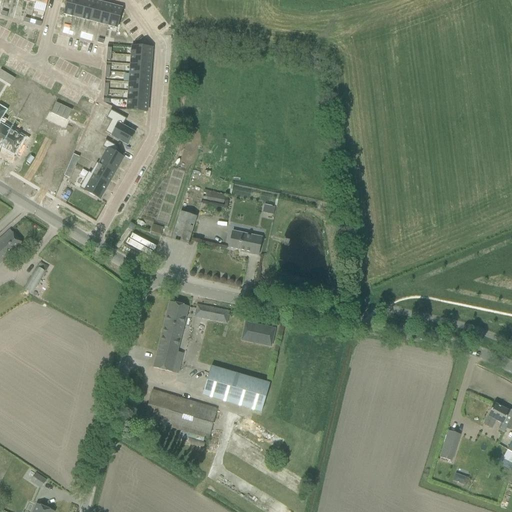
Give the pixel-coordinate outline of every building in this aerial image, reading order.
[(67,0),(64,14),(73,17),(76,0),(67,0)] [(76,0),(73,17),(81,19),(86,0),(76,0)] [(87,0),(86,0),(81,19),(90,21),(95,2),(87,0)] [(95,2),(90,21),(99,24),(104,4),(95,2)] [(104,4),(99,24),(108,26),(113,7),(104,4)] [(113,7),(108,26),(117,28),(122,9),(113,7)] [(132,47),(131,56),(151,58),(151,48),(132,47)] [(131,56),(130,65),(150,67),(151,58),(131,56)] [(130,65),(129,74),(149,76),(150,67),(130,65)] [(129,74),(129,83),(149,85),(149,76),(129,74)] [(129,83),(128,92),(148,94),(149,85),(129,83)] [(128,92),(127,101),(147,103),(148,94),(128,92)] [(127,101),(127,110),(146,112),(147,103),(127,101)] [(111,120),(104,132),(111,136),(110,136),(127,146),(134,133),(122,126),(126,119),(114,112),(109,119),(111,120)] [(0,125),(0,146),(2,148),(11,153),(20,138),(0,125)] [(106,150),(98,164),(115,174),(123,158),(115,154),(118,149),(119,149),(105,141),(102,147),(106,150)] [(72,155),(69,163),(75,165),(78,157),(72,155)] [(69,163),(63,176),(69,179),(75,165),(69,163)] [(96,163),(90,174),(109,184),(115,174),(98,164),(96,163)] [(88,172),(79,188),(89,194),(89,195),(94,197),(100,200),(109,184),(90,174),(88,172)] [(206,202),(223,205),(225,197),(202,193),(201,201),(206,202)] [(271,214),(273,207),(262,204),(261,212),(271,214)] [(171,240),(187,245),(190,235),(196,217),(180,212),(174,230),(171,240)] [(150,233),(160,236),(162,229),(153,225),(150,233)] [(0,263),(22,244),(10,231),(0,239),(0,263)] [(244,253),(257,256),(261,238),(232,232),(229,248),(244,252),(244,253)] [(48,268),(45,266),(47,263),(42,260),(23,290),(31,295),(48,268)] [(152,370),(171,374),(188,307),(169,302),(152,370)] [(194,317),(204,319),(227,324),(229,312),(196,305),(194,317)] [(271,344),(274,329),(244,323),(240,341),(251,343),(252,340),(271,344)] [(269,384),(211,367),(202,396),(261,413),(269,384)] [(144,420),(153,423),(208,439),(216,410),(152,391),(144,420)] [(498,430),(504,433),(506,429),(511,432),(511,411),(509,410),(508,412),(494,404),(483,425),(491,429),(495,421),(502,424),(498,430)] [(440,458),(451,462),(460,435),(448,432),(440,458)] [(511,443),(502,459),(511,464),(511,443)] [(30,482),(41,489),(46,481),(35,474),(30,482)]
